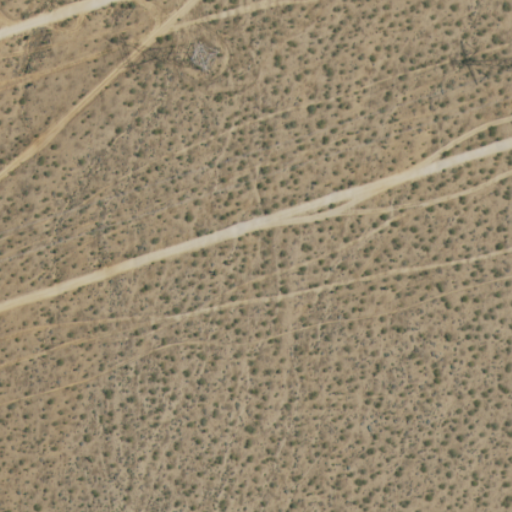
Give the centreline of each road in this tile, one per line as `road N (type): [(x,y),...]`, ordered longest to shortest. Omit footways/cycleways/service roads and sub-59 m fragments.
road 1 (track): [(511,134),(0,300)]
road 2 (track): [(200,0),(0,174)]
